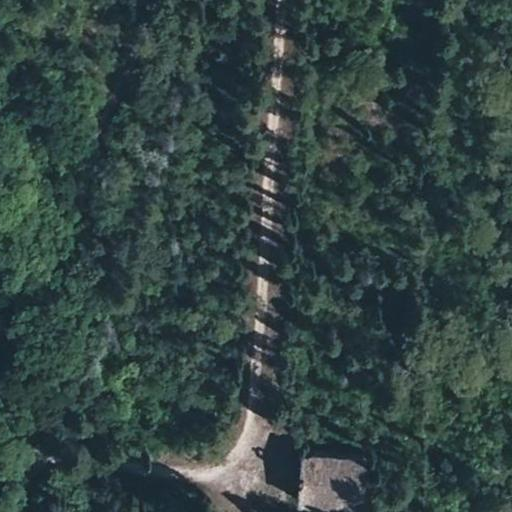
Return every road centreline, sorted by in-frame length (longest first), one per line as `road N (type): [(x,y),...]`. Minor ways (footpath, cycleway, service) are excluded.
road 1 (track): [(151,0),(143,41),(101,103),(73,200),(41,511)]
road 2 (track): [(277,0),(239,511)]
